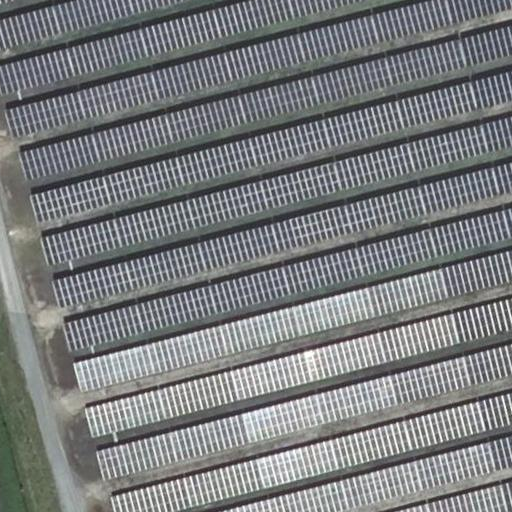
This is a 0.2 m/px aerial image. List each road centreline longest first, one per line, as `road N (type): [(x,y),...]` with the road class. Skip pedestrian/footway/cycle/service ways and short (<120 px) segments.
road 1 (track): [(0,146),(511,17)]
road 2 (track): [(1,237),(511,108)]
road 3 (track): [(511,199),(24,324)]
road 4 (track): [(45,401),(511,283)]
road 5 (track): [(511,380),(68,492)]
road 6 (track): [(0,232),(75,511)]
road 7 (track): [(0,55),(220,0)]
road 8 (track): [(511,472),(358,511)]
